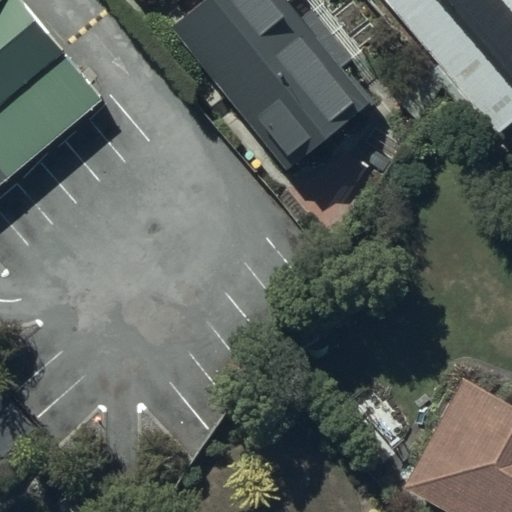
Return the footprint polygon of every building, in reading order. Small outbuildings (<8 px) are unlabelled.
[(32,0),(0,0),(0,194),(113,98),(32,0)] [(372,52),(323,0),(223,0),(186,35),(306,163),(377,96),(352,70),(372,52)] [(511,0),(392,0),(506,127),(511,121),(511,0)] [(0,370),(0,448),(38,418),(0,370)] [(511,511),(511,399),(472,378),(413,488),(459,511),(511,511)]
